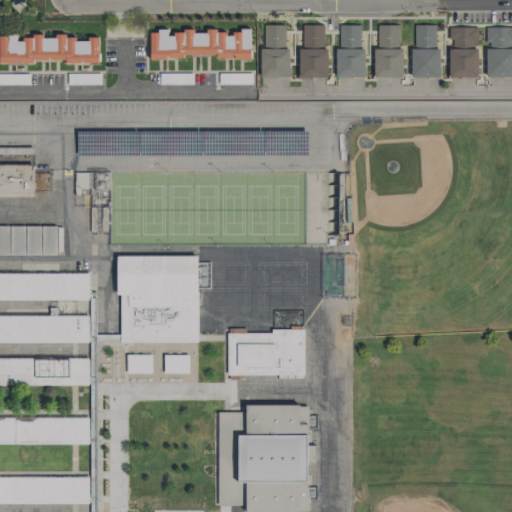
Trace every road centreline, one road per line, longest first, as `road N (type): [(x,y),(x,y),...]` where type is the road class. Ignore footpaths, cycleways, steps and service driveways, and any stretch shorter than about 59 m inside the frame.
road 1 (residential): [(0,113),(511,106)]
road 2 (residential): [(0,89),(251,90)]
road 3 (residential): [(235,0),(71,0)]
